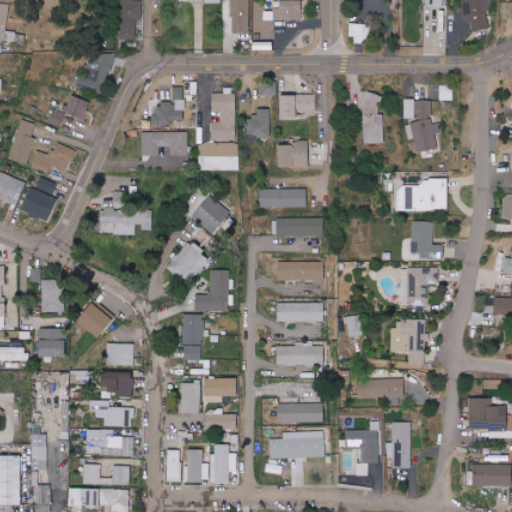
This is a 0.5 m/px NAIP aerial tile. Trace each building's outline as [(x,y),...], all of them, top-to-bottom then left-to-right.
[(142,0),(120,0),(120,39),(136,40),(137,20),(142,20),(142,0)] [(249,32),(250,0),(232,0),(232,32),(249,32)] [(302,0),(292,0),(280,0),(281,10),(265,10),(265,20),(302,20),(302,0)] [(491,0),(466,0),(466,30),(488,30),(488,12),(492,12),(491,0)] [(0,39),(25,42),(26,33),(7,32),(9,4),(0,2),(0,39)] [(363,43),(364,24),(349,23),(349,36),(355,37),(355,43),(363,43)] [(364,40),(371,41),(372,24),(365,24),(364,40)] [(273,42),(254,41),(254,49),(273,49),(273,42)] [(80,86),(105,92),(114,55),(88,49),(80,86)] [(277,83),(261,83),(261,95),(277,95),(277,83)] [(452,85),(440,86),(440,101),(453,100),(452,85)] [(156,124),(173,125),(173,121),(185,121),(185,87),(175,87),(174,102),(156,102),(156,124)] [(236,140),(236,93),(213,93),(213,111),(221,111),(221,121),(213,121),(212,140),(236,140)] [(384,143),(383,114),(380,114),(380,93),(363,94),(365,144),(384,143)] [(315,94),(281,95),(282,118),(298,118),(297,112),(316,112),(315,94)] [(91,102),(71,95),(65,112),(85,119),(91,102)] [(432,100),(405,99),(405,118),(417,118),(417,157),(433,157),(433,149),(437,149),(437,124),(432,124),(432,100)] [(270,138),(271,109),(258,108),(257,114),(249,114),(248,137),(270,138)] [(66,112),(54,109),(50,123),(62,127),(66,112)] [(27,165),(36,138),(32,137),(36,123),(22,119),(9,159),(27,165)] [(188,155),(188,131),(142,132),(143,155),(160,155),(160,147),(170,147),(170,155),(188,155)] [(309,167),(309,141),(296,140),(296,145),(280,145),(279,167),(309,167)] [(74,149),(56,143),(52,156),(38,151),(33,167),(49,173),(52,166),(66,171),(74,149)] [(239,170),(239,143),(199,144),(200,170),(239,170)] [(0,198),(17,206),(27,183),(0,171),(0,198)] [(58,183),(41,177),(37,188),(54,195),(58,183)] [(448,179),(422,179),(422,185),(396,185),(396,210),(448,209),(448,179)] [(22,211),(49,222),(58,199),(32,188),(22,211)] [(308,207),(308,189),(262,188),(261,206),(308,207)] [(114,190),(115,207),(135,206),(134,198),(137,198),(137,189),(114,190)] [(214,234),(231,212),(210,195),(193,217),(214,234)] [(153,210),(98,210),(98,234),(136,234),(136,225),(143,225),(143,229),(153,229),(153,210)] [(324,235),(323,218),(273,219),(273,236),(324,235)] [(445,245),(433,244),(434,222),(413,221),(412,252),(421,252),(420,258),(445,259),(445,245)] [(206,250),(194,241),(172,269),(192,285),(210,261),(203,255),(206,250)] [(324,281),(324,262),(279,261),(279,281),(324,281)] [(439,284),(439,268),(403,267),(402,305),(429,306),(430,284),(439,284)] [(32,282),(42,282),(42,268),(32,268),(32,282)] [(230,270),(212,270),(211,294),(197,293),(197,310),(229,311),(230,270)] [(43,312),(65,311),(65,280),(43,280),(43,312)] [(511,297),(494,297),(494,315),(511,315),(511,297)] [(79,321),(100,338),(115,320),(93,303),(79,321)] [(324,303),(278,303),(278,321),(324,321),(324,303)] [(204,315),(185,314),(183,360),(202,360),(204,315)] [(363,335),(362,315),(347,316),(348,336),(363,335)] [(393,351),(410,352),(410,364),(426,364),(427,333),(426,333),(426,319),(393,319),(393,351)] [(66,357),(67,329),(41,328),(41,356),(66,357)] [(135,344),(108,343),(108,365),(135,365),(135,344)] [(278,364),(324,365),(325,345),(313,345),(279,345),(278,364)] [(0,360),(27,361),(28,347),(0,346),(0,360)] [(90,370),(71,371),(72,383),(91,383),(90,370)] [(123,396),(134,397),(134,372),(105,371),(105,391),(123,392),(123,396)] [(238,378),(205,378),(206,402),(223,402),(223,396),(238,396),(238,378)] [(405,397),(405,378),(358,380),(359,398),(405,397)] [(201,413),(202,383),(182,383),(182,413),(201,413)] [(507,406),(493,406),(493,398),(470,399),(471,431),(492,430),(493,438),(497,438),(496,431),(508,430),(507,406)] [(134,407),(110,407),(111,400),(94,400),(94,417),(105,417),(105,426),(134,427),(134,407)] [(278,403),(278,421),(324,422),(324,404),(278,403)] [(238,413),(207,414),(207,429),(239,428),(238,413)] [(412,423),(395,422),(394,468),(411,468),(412,423)] [(121,429),(87,429),(86,455),(135,455),(135,437),(121,437),(121,429)] [(347,430),(346,448),(362,449),(362,463),(358,463),(357,475),(369,476),(369,463),(379,463),(379,430),(347,430)] [(326,457),(325,431),(284,432),(284,438),(271,439),(271,461),(269,461),(269,472),(284,472),(284,458),(326,457)] [(33,471),(48,470),(47,434),(32,434),(33,471)] [(237,453),(230,453),(230,444),(215,444),(215,454),(212,454),(213,483),(231,483),(230,471),(238,471),(237,453)] [(209,463),(203,463),(203,449),(186,449),(187,481),(210,481),(209,463)] [(167,481),(181,482),(182,450),(168,450),(167,481)] [(22,455),(0,455),(0,504),(22,505),(22,455)] [(130,485),(131,466),(114,466),(114,478),(101,478),(101,465),(85,464),(85,484),(130,485)] [(511,464),(474,465),(474,486),(511,485),(511,464)] [(51,511),(51,485),(38,485),(38,471),(35,471),(34,511),(51,511)] [(76,506),(100,506),(101,489),(76,489),(76,506)] [(137,511),(137,496),(130,496),(130,489),(105,489),(105,505),(112,505),(112,511),(137,511)]
